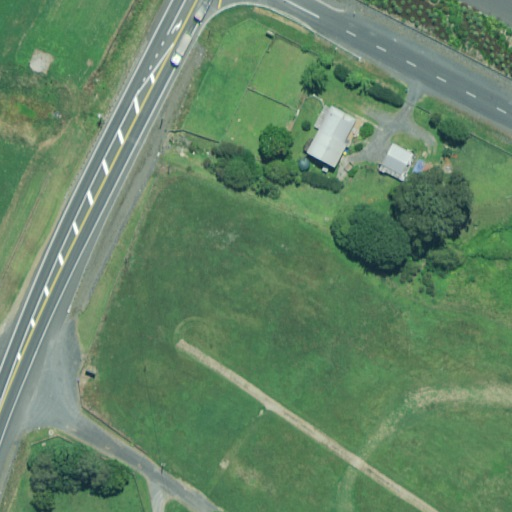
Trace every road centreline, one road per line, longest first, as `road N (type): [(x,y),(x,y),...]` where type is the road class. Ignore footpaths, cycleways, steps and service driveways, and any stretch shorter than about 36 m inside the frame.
road 1 (primary): [(0,407),(82,205),(187,0)]
road 2 (unclassified): [(288,0),(511,113)]
